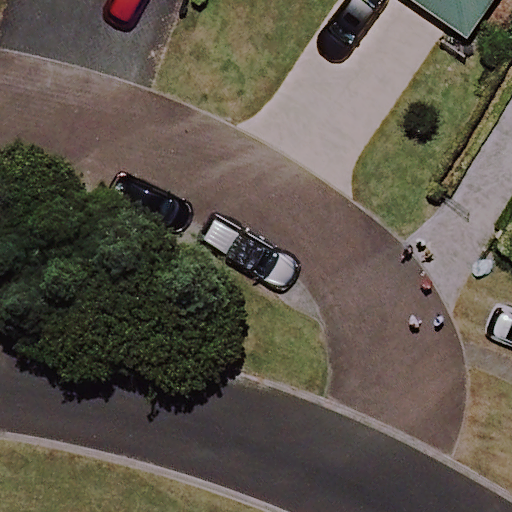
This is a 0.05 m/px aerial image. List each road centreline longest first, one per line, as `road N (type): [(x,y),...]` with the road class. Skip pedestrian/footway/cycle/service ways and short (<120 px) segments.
road 1 (residential): [(0,109),(64,117),(238,184),(381,282),(407,385),(382,501)]
road 2 (residential): [(0,391),(210,421),(382,501)]
